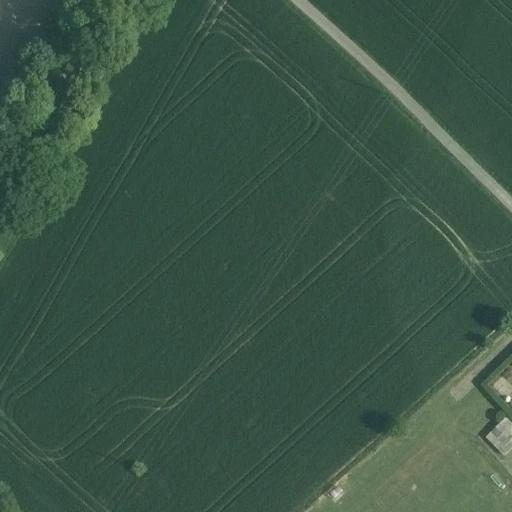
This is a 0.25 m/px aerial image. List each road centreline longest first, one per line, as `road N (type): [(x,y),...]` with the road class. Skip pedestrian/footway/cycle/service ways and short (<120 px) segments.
road 1 (track): [(297,0),(511,199)]
road 2 (track): [(0,193),(110,0)]
